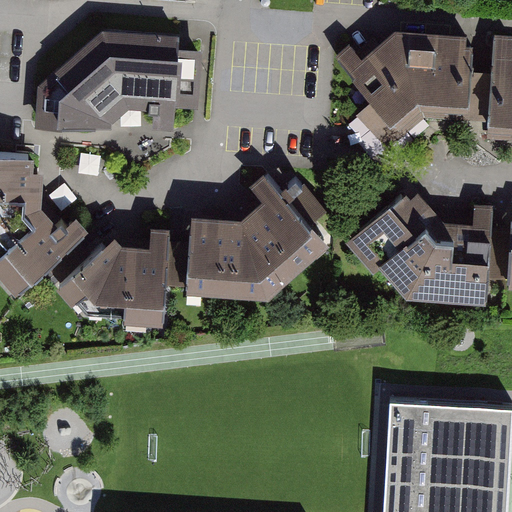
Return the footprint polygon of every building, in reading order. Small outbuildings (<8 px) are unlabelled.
[(351,35),(337,47),(401,118),(425,97),(471,100),(476,35),(468,34),(469,24),(396,19),(363,49),(351,35)] [(61,122),(61,113),(111,119),(111,113),(126,99),(153,100),(152,121),(173,122),(174,105),(198,106),(203,41),(176,39),(177,25),(101,20),(36,78),(35,121),(61,122)] [(511,27),(495,26),(489,122),(511,123),(511,27)] [(152,132),(135,138),(140,154),(158,148),(152,132)] [(0,144),(0,261),(17,282),(87,222),(74,207),(65,215),(60,210),(56,213),(39,194),(41,159),(31,158),(32,146),(0,144)] [(191,204),(186,281),(268,287),(330,233),(264,162),(250,176),(262,189),(240,207),(191,204)] [(475,197),(474,215),(445,213),(419,183),(399,200),(391,192),(347,233),(376,264),(382,258),(408,286),(487,291),(493,199),(475,197)] [(86,306),(163,310),(168,218),(150,217),(150,235),(121,234),(114,225),(58,272),(86,306)] [(506,511),(511,424),(511,405),(391,398),(384,511),(506,511)]
